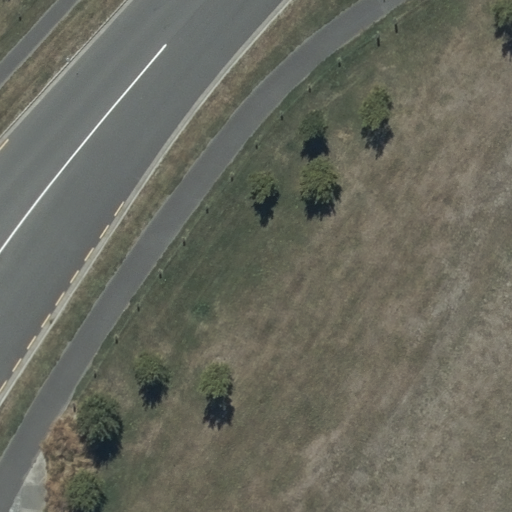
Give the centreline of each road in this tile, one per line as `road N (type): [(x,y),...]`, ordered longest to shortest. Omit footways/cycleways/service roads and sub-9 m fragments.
road 1 (residential): [(209,0),(49,192)]
road 2 (residential): [(49,192),(0,302)]
